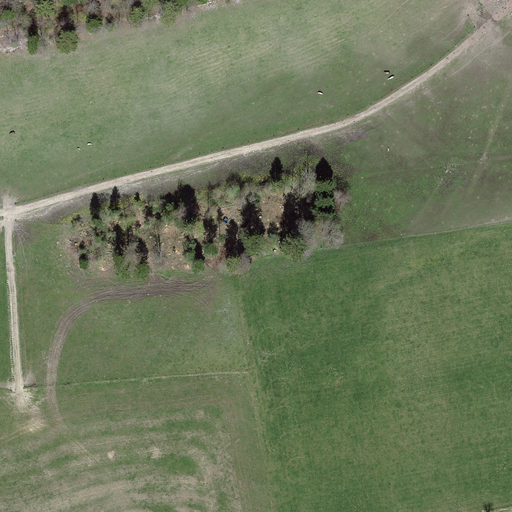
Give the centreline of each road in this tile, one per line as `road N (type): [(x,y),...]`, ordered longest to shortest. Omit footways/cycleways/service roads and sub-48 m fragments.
road 1 (track): [(0,214),(329,129),(434,72),(511,9)]
road 2 (track): [(6,213),(16,397)]
